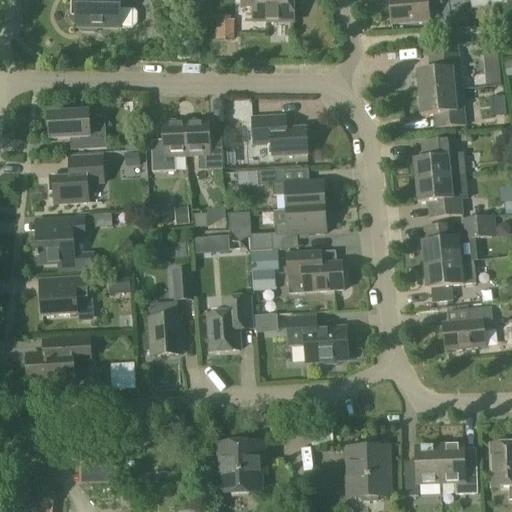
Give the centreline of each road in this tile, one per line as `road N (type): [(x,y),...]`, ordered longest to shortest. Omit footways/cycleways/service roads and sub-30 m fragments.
road 1 (residential): [(0,80),(332,82)]
road 2 (residential): [(332,82),(370,128),(391,365)]
road 3 (residential): [(208,397),(353,390),(391,365)]
road 4 (residential): [(391,365),(432,406),(511,403)]
